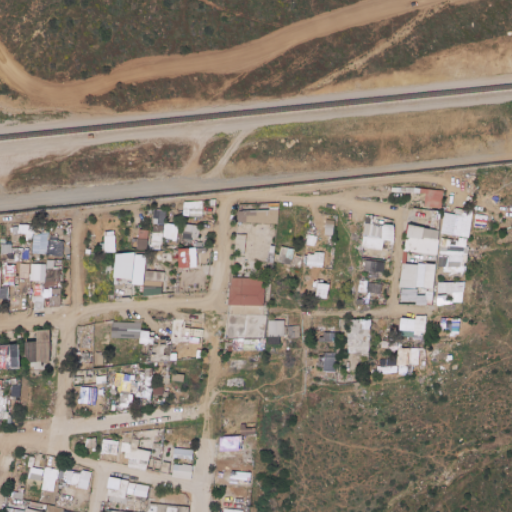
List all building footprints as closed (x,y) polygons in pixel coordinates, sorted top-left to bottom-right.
[(440,195),(438,204),(441,205),(441,210),(436,210),(437,205),(428,204),(428,205),(420,204),(422,193),(440,195)] [(201,201),(202,217),(182,217),(183,203),(201,201)] [(269,204),(278,204),(277,224),(236,223),(237,212),(238,211),(248,211),(269,210),(269,204)] [(166,211),(164,225),(152,225),(153,210),(166,211)] [(418,225),(419,210),(438,212),(436,227),(418,225)] [(468,235),(463,235),(464,232),(446,228),(450,214),(470,217),(468,235)] [(367,223),(376,224),(375,229),(374,238),(362,236),(363,222),(367,223)] [(177,239),(176,240),(166,239),(167,224),(178,226),(177,233),(177,239)] [(191,239),(184,238),(182,238),(183,234),(182,234),(183,224),(198,226),(196,238),(191,238),(191,239)] [(334,226),(315,224),(314,233),(334,235),(334,226)] [(21,225),(33,225),(32,234),(21,234),(21,228),(21,225)] [(377,225),(386,227),(384,234),(381,233),(380,238),(374,238),(375,229),(377,230),(377,225)] [(439,231),(439,232),(435,232),(434,239),(416,237),(416,238),(411,237),(411,235),(410,235),(410,233),(408,233),(409,225),(439,231)] [(105,253),(116,253),(115,232),(105,232),(105,253)] [(163,233),(162,245),(152,245),(153,232),(163,233)] [(234,253),(235,234),(245,235),(244,254),(234,253)] [(405,234),(407,234),(407,237),(411,238),(411,237),(416,238),(416,237),(434,239),(438,239),(437,255),(403,251),(405,234)] [(48,236),(48,239),(48,240),(47,255),(32,253),(33,244),(34,239),(33,239),(34,235),(47,237),(47,236),(48,236)] [(374,238),(380,238),(383,239),(382,250),(361,248),(362,236),(374,238)] [(467,247),(466,263),(464,262),(447,261),(447,256),(438,255),(439,244),(441,244),(442,243),(443,238),(459,241),(459,245),(464,246),(464,248),(467,247)] [(48,239),(49,240),(54,240),(63,241),(62,257),(47,255),(48,240),(48,239)] [(137,249),(138,239),(147,240),(147,250),(137,249)] [(11,253),(0,254),(0,245),(10,244),(11,253)] [(291,265),(295,250),(280,246),(277,262),(291,265)] [(0,254),(11,253),(13,253),(13,254),(21,254),(21,261),(0,262),(0,254)] [(323,267),(324,254),(308,253),(307,266),(323,267)] [(146,286),(147,255),(137,255),(136,285),(146,286)] [(53,261),(53,268),(59,268),(59,281),(58,282),(45,281),(46,264),(46,260),(53,261)] [(183,268),(185,261),(199,264),(197,272),(183,268)] [(383,263),(382,273),(375,272),(371,272),(363,271),(363,266),(364,261),(383,263)] [(447,261),(464,262),(463,269),(464,269),(464,272),(452,272),(452,276),(451,276),(451,274),(450,274),(450,276),(449,276),(449,272),(442,272),(443,261),(447,261)] [(417,266),(417,263),(435,265),(434,287),(426,287),(426,278),(417,277),(417,287),(425,287),(424,289),(415,288),(416,277),(417,266)] [(26,267),(27,287),(27,294),(24,294),(24,298),(23,298),(23,294),(12,294),(12,288),(16,288),(16,286),(11,285),(11,286),(2,286),(3,264),(13,265),(13,266),(19,266),(19,267),(26,267)] [(46,264),(45,281),(42,281),(29,281),(29,275),(30,275),(30,264),(46,264)] [(126,267),(129,268),(133,269),(132,279),(119,276),(119,265),(126,267)] [(402,270),(410,270),(411,266),(417,266),(416,277),(410,276),(410,279),(401,279),(402,270)] [(145,271),(165,272),(165,282),(164,284),(164,282),(146,281),(145,271)] [(425,287),(417,287),(417,277),(426,278),(426,287),(426,288),(425,287)] [(232,278),(264,279),(264,305),(264,307),(229,306),(232,278)] [(59,281),(60,281),(60,287),(61,287),(60,292),(60,289),(50,289),(50,290),(44,290),(44,293),(44,294),(45,281),(58,282),(59,281)] [(94,288),(96,297),(95,297),(87,298),(86,292),(85,282),(93,281),(94,288)] [(146,281),(164,282),(164,284),(163,294),(144,296),(144,281),(146,281)] [(365,282),(380,284),(379,294),(364,292),(364,289),(362,289),(363,285),(361,284),(362,282),(365,282)] [(331,298),(332,283),(320,283),(319,298),(331,298)] [(465,283),(438,283),(437,293),(453,294),(452,303),(464,303),(465,283)] [(42,302),(35,302),(34,287),(42,288),(42,302)] [(50,290),(50,289),(60,289),(60,292),(60,305),(60,307),(50,307),(49,298),(49,296),(50,296),(49,295),(51,295),(50,290)] [(418,301),(418,290),(402,289),(402,301),(418,301)] [(18,304),(11,305),(10,298),(18,297),(18,304)] [(229,306),(264,307),(263,315),(263,316),(229,314),(229,311),(229,306)] [(267,315),(265,339),(261,339),(243,339),(233,339),(226,339),(229,314),(263,316),(263,315),(267,315)] [(402,318),(416,319),(416,324),(416,326),(416,328),(415,332),(400,331),(402,318)] [(178,319),(178,320),(183,321),(181,336),(174,335),(175,319),(178,319)] [(422,319),(426,319),(425,329),(417,328),(416,328),(416,326),(416,324),(423,324),(422,319)] [(440,319),(458,320),(457,334),(454,334),(454,337),(449,336),(448,330),(440,330),(440,319)] [(349,320),(371,320),(369,354),(349,353),(346,330),(350,329),(349,320)] [(283,326),(284,336),(284,337),(279,337),(267,337),(267,321),(283,321),(283,326)] [(141,326),(140,339),(111,338),(112,322),(134,323),(141,323),(141,326)] [(287,327),(298,326),(299,337),(288,339),(288,336),(287,329),(287,327)] [(196,330),(195,335),(194,337),(183,335),(183,330),(184,328),(196,330)] [(417,328),(416,338),(411,337),(405,337),(400,337),(400,331),(415,332),(416,328),(417,328)] [(417,328),(425,329),(426,329),(425,338),(419,338),(416,338),(417,328)] [(387,329),(390,329),(398,331),(396,341),(394,340),(385,339),(386,332),(387,329)] [(150,332),(150,335),(150,337),(154,338),(155,338),(154,344),(154,345),(152,345),(141,344),(142,330),(150,331),(150,332)] [(38,342),(37,332),(49,331),(49,361),(43,361),(43,342),(38,342)] [(323,333),(330,333),(330,342),(318,342),(318,339),(318,337),(323,338),(323,333)] [(330,333),(338,333),(339,333),(338,342),(330,342),(330,333)] [(233,339),(243,339),(243,340),(243,351),(233,351),(233,350),(232,350),(232,349),(232,342),(232,340),(233,340),(233,339)] [(243,340),(261,340),(262,340),(262,349),(262,350),(243,351),(243,340)] [(31,343),(38,342),(43,342),(43,361),(31,361),(31,358),(31,352),(32,352),(31,343)] [(31,343),(32,352),(31,352),(26,352),(24,352),(24,343),(31,343)] [(0,345),(19,344),(21,369),(0,370),(0,345)] [(154,344),(171,344),(170,354),(170,357),(169,361),(163,362),(151,363),(151,357),(152,354),(152,345),(154,345),(154,344)] [(398,349),(400,348),(412,348),(411,359),(399,359),(398,349)] [(94,365),(94,352),(101,353),(100,355),(102,356),(102,365),(94,365)] [(334,358),(334,372),(322,371),(323,357),(334,358)] [(246,371),(246,360),(236,360),(236,371),(246,371)] [(377,367),(386,366),(397,365),(397,374),(378,375),(378,371),(377,368),(377,367)] [(360,382),(345,383),(344,374),(351,374),(351,371),(357,371),(357,373),(359,373),(359,377),(364,377),(364,380),(359,380),(360,382)] [(144,385),(144,386),(151,386),(151,394),(150,397),(150,399),(134,396),(134,394),(133,395),(131,392),(131,395),(128,394),(129,392),(119,391),(119,392),(112,390),(115,373),(134,376),(133,381),(134,382),(142,383),(142,384),(144,385)] [(171,381),(172,374),(184,375),(183,382),(171,381)] [(145,376),(152,376),(152,377),(151,386),(144,386),(144,385),(145,376)] [(244,377),(233,377),(234,388),(244,388),(244,377)] [(12,385),(20,386),(19,398),(15,397),(11,397),(10,397),(12,385)] [(155,395),(152,395),(153,394),(153,386),(161,387),(161,396),(155,395)] [(94,395),(85,395),(85,387),(89,387),(89,388),(94,388),(94,395)] [(94,395),(94,388),(102,388),(102,396),(94,395)] [(0,395),(5,395),(5,397),(8,396),(8,404),(4,404),(5,414),(0,414),(0,395)] [(120,408),(132,408),(132,396),(121,396),(120,408)] [(86,449),(85,439),(95,438),(96,448),(86,449)] [(131,444),(131,439),(138,440),(137,449),(151,452),(147,470),(128,466),(129,459),(131,444)] [(101,450),(102,440),(117,442),(116,453),(103,451),(101,451),(101,450)] [(129,459),(124,458),(125,452),(120,451),(121,443),(131,444),(129,459)] [(192,451),(192,460),(172,458),(173,449),(192,451)] [(44,465),(45,458),(52,460),(50,467),(44,465)] [(161,472),(162,462),(170,464),(168,474),(161,472)] [(191,466),(190,479),(171,475),(173,465),(191,466)] [(70,471),(68,480),(63,479),(58,478),(60,467),(70,469),(70,471)] [(44,470),(32,468),(30,479),(43,481),(44,470)] [(68,480),(70,471),(82,473),(80,482),(76,481),(69,480),(68,480)] [(253,474),(241,472),(239,484),(251,486),(253,474)] [(41,480),(42,478),(43,478),(43,477),(55,479),(52,491),(41,490),(42,480),(41,480)] [(126,494),(126,496),(125,500),(107,496),(110,479),(128,483),(126,494)] [(128,483),(137,485),(148,487),(146,498),(126,494),(128,483)] [(54,503),(56,491),(58,492),(58,494),(59,494),(59,497),(60,497),(59,504),(62,505),(62,503),(66,504),(66,507),(65,507),(64,509),(53,507),(54,503)] [(158,505),(159,495),(177,497),(176,506),(158,505)] [(26,511),(29,502),(43,504),(41,511),(26,511)]
